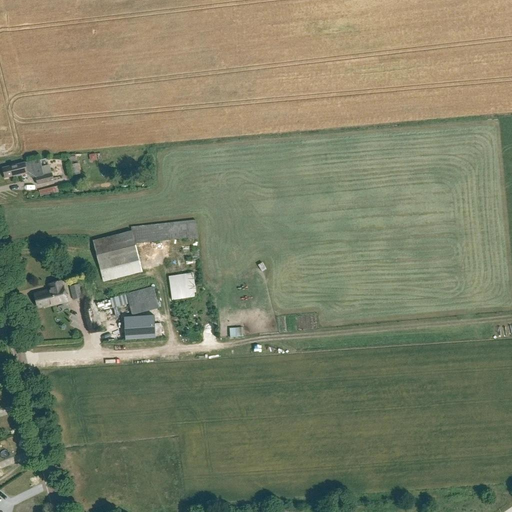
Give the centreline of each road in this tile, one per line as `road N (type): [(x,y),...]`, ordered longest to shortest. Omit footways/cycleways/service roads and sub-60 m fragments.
road 1 (track): [(21,362),(212,343)]
road 2 (tertiary): [(58,511),(12,328)]
